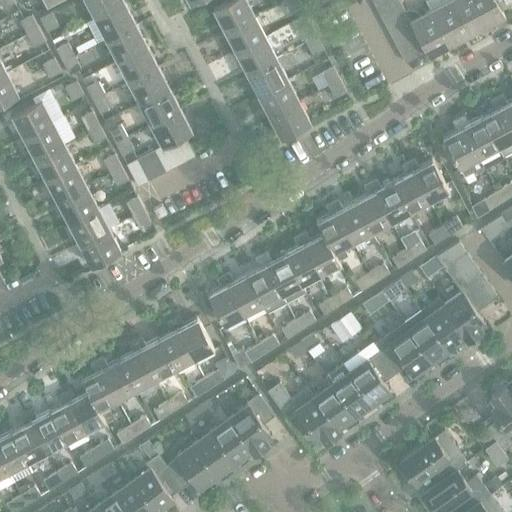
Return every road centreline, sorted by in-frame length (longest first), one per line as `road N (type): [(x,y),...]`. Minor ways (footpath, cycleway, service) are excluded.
road 1 (residential): [(273,195),(511,44)]
road 2 (residential): [(78,324),(273,195)]
road 3 (residential): [(349,451),(511,335)]
